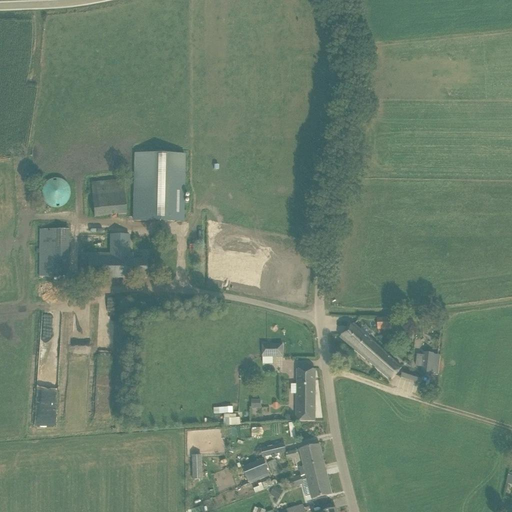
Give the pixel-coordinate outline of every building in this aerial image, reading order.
[(133,221),(147,221),(183,222),(184,155),(135,154),(133,221)] [(70,192),(70,190),(69,188),(68,186),(67,184),(65,182),(62,180),(60,179),(57,179),(54,179),(52,180),(49,181),(46,182),(44,185),(43,187),(42,190),(41,193),(41,195),(42,198),(44,202),(47,205),(48,206),(51,207),(54,208),(56,208),(59,207),(64,205),(66,204),(68,202),(69,198),(70,196),(70,192)] [(124,180),(91,182),(93,217),(125,215),(124,180)] [(39,230),(39,253),(39,277),(68,277),(68,230),(39,230)] [(147,278),(147,268),(147,259),(132,259),(132,255),(129,255),(129,236),(110,236),(110,254),(80,254),(79,277),(147,278)] [(398,329),(398,318),(377,318),(377,329),(398,329)] [(359,332),(350,325),(339,338),(391,381),(401,368),(367,340),(372,334),(363,327),(359,332)] [(263,357),(283,357),(283,345),(271,345),(271,343),(263,343),(263,357)] [(431,375),(431,374),(436,375),(439,356),(434,356),(434,354),(423,353),(421,373),(431,375)] [(295,422),(305,422),(315,422),(315,370),(297,370),(297,391),(295,392),(295,422)] [(401,378),(420,383),(422,375),(418,374),(403,370),(401,378)] [(228,425),(228,433),(240,433),(240,425),(228,425)] [(284,444),(260,449),(262,458),(265,457),(266,461),(274,459),(273,456),(286,452),(284,444)] [(306,474),(324,470),(318,445),(309,448),(300,450),(304,467),(300,468),(301,475),(306,474)] [(203,480),(202,456),(192,456),(192,480),(203,480)] [(263,459),(243,468),(247,479),(250,484),(270,476),(263,459)] [(279,471),(275,460),(268,463),(272,474),(279,471)] [(330,494),(324,470),(306,474),(307,480),(302,481),(303,484),(306,497),(311,496),(312,499),(321,497),(330,494)] [(300,477),(290,481),(292,488),(303,484),(300,477)] [(270,496),(278,500),(283,490),(275,486),(270,496)]
